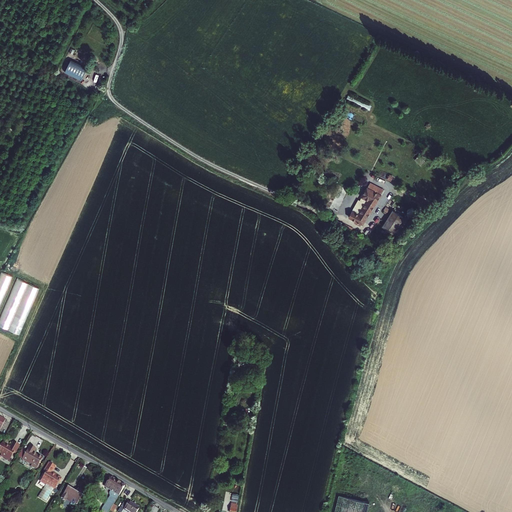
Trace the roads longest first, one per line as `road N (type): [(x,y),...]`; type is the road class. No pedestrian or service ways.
road 1 (unclassified): [(94,0),(121,31),(112,101),(198,159),(320,210)]
road 2 (track): [(511,95),(306,0)]
road 3 (residential): [(0,408),(175,511)]
road 4 (track): [(392,262),(466,183),(511,151)]
